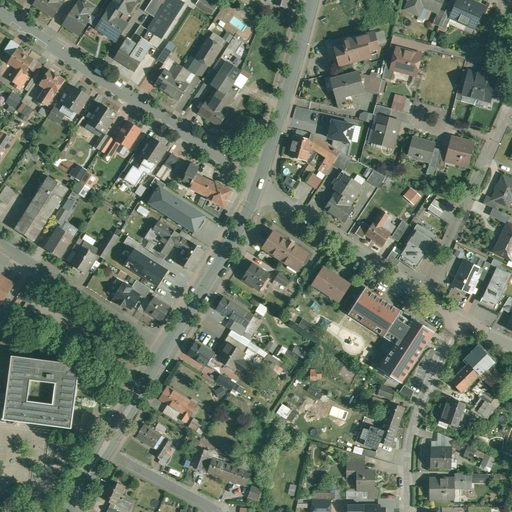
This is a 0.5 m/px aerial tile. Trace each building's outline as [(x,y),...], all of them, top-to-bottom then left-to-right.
[(36,0),(33,5),(44,11),(50,0),(36,0)] [(50,0),(44,11),(54,18),(62,5),(58,2),(59,0),(50,0)] [(83,0),(79,0),(64,24),(80,35),(88,22),(85,20),(89,15),(95,7),(83,0)] [(114,0),(112,5),(113,5),(120,10),(125,14),(126,15),(128,12),(129,12),(131,12),(135,5),(135,4),(134,3),(135,0),(114,0)] [(161,3),(156,0),(152,0),(145,11),(156,18),(164,5),(161,3)] [(148,30),(161,38),(184,3),(178,0),(167,0),(164,5),(156,18),(148,30)] [(216,6),(206,0),(200,0),(197,6),(211,14),(216,6)] [(444,0),(409,0),(410,0),(406,9),(419,15),(423,6),(438,13),(440,9),(444,0)] [(484,7),(468,0),(457,0),(451,14),(450,17),(451,17),(475,28),(484,7)] [(488,15),(492,5),(487,3),(483,13),(488,15)] [(112,5),(108,12),(107,11),(97,28),(98,27),(106,33),(105,34),(116,41),(128,24),(121,20),(125,14),(120,10),(113,5),(112,5)] [(445,12),(440,9),(438,13),(433,23),(439,26),(445,12)] [(451,14),(445,12),(439,26),(446,29),(451,17),(450,17),(451,14)] [(148,30),(141,25),(136,34),(142,38),(148,30)] [(155,34),(148,30),(142,38),(149,43),(155,34)] [(223,39),(213,33),(210,38),(221,45),(224,40),(223,39)] [(228,42),(232,36),(227,33),(223,39),(224,40),(228,42)] [(375,33),(344,41),(345,46),(336,49),(340,65),(371,57),(370,52),(379,49),(375,33)] [(127,49),(124,46),(115,58),(125,65),(142,38),(136,34),(131,41),(132,42),(127,49)] [(142,38),(125,65),(135,72),(148,52),(145,50),(150,43),(149,43),(142,38)] [(209,39),(197,57),(209,65),(221,47),(209,39)] [(166,47),(158,60),(164,64),(172,51),(166,47)] [(422,54),(397,48),(393,62),(391,69),(395,70),(416,76),(422,54)] [(34,60),(17,49),(8,63),(16,68),(9,79),(16,83),(17,84),(24,73),(25,74),(34,60)] [(194,74),(201,63),(192,57),(184,68),(190,72),(194,74)] [(393,62),(387,60),(383,78),(392,80),(395,70),(391,69),(393,62)] [(220,73),(212,85),(219,89),(215,96),(216,97),(212,103),(207,101),(199,114),(209,120),(227,94),(233,84),(227,79),(234,67),(227,62),(220,73)] [(170,73),(161,67),(153,79),(157,82),(156,85),(167,92),(184,68),(177,63),(170,73)] [(184,68),(167,92),(179,100),(189,85),(184,82),(190,72),(184,68)] [(54,73),(49,70),(39,85),(44,88),(54,95),(55,95),(65,81),(59,77),(59,76),(54,73)] [(470,72),(463,70),(459,86),(465,88),(467,79),(468,80),(470,72)] [(479,74),(471,71),(470,72),(468,80),(467,79),(465,88),(463,94),(477,98),(483,74),(480,73),(479,74)] [(365,91),(359,72),(334,79),(337,89),(335,90),(337,98),(337,99),(346,96),(365,91)] [(24,73),(17,84),(16,83),(14,86),(20,90),(29,76),(25,74),(24,73)] [(487,75),(483,74),(477,98),(490,101),(491,97),(496,80),(496,78),(486,76),(487,75)] [(382,79),(371,76),(367,89),(379,92),(382,79)] [(504,82),(496,80),(491,97),(499,99),(504,82)] [(18,92),(5,84),(1,90),(14,98),(18,92)] [(241,88),(233,84),(227,94),(234,98),(241,88)] [(89,96),(76,87),(64,104),(78,113),(89,96)] [(44,88),(37,99),(47,106),(54,95),(44,88)] [(227,94),(209,120),(219,127),(227,114),(223,111),(228,104),(229,105),(229,106),(234,98),(227,94)] [(402,112),(406,98),(396,95),(392,109),(402,112)] [(346,96),(337,99),(337,98),(336,99),(339,108),(348,105),(346,96)] [(31,117),(34,109),(22,104),(19,112),(31,117)] [(117,114),(101,104),(88,122),(89,123),(90,121),(96,125),(95,127),(103,132),(104,133),(117,114)] [(392,109),(376,105),(373,115),(380,117),(380,116),(390,119),(392,109)] [(311,117),(312,117),(314,111),(296,107),(293,119),(310,122),(311,117)] [(65,115),(55,108),(49,117),(60,123),(65,115)] [(390,119),(380,116),(380,117),(372,143),(373,143),(374,141),(392,146),(392,148),(393,148),(400,121),(390,119)] [(332,139),(356,145),(361,125),(337,119),(332,139)] [(115,137),(111,144),(118,148),(121,143),(130,148),(141,130),(128,121),(116,138),(115,137)] [(7,147),(14,138),(5,131),(0,136),(0,161),(10,149),(7,147)] [(103,132),(94,146),(100,150),(109,136),(104,133),(103,132)] [(309,139),(295,136),(290,157),(307,161),(309,152),(312,152),(313,149),(328,158),(323,165),(329,169),(333,164),(340,152),(315,135),(310,134),(309,139)] [(435,143),(412,137),(407,155),(418,158),(418,159),(430,162),(429,166),(437,168),(441,154),(433,152),(435,143)] [(153,138),(149,145),(148,144),(140,156),(152,163),(151,162),(152,161),(156,163),(160,157),(162,158),(162,157),(168,148),(153,138)] [(474,143),(451,138),(448,149),(446,158),(460,161),(459,164),(468,167),(474,143)] [(441,154),(437,168),(444,169),(446,158),(448,149),(442,148),(441,154)] [(353,159),(340,152),(333,164),(345,171),(353,159)] [(180,159),(172,154),(164,165),(172,170),(180,159)] [(155,166),(145,159),(139,168),(144,172),(149,175),(155,166)] [(86,169),(77,163),(70,174),(79,180),(86,169)] [(133,165),(124,179),(135,186),(144,172),(139,168),(133,165)] [(323,165),(322,165),(318,170),(326,175),(329,169),(323,165)] [(204,179),(197,175),(199,171),(190,166),(183,180),(191,184),(189,188),(205,196),(205,195),(209,196),(207,199),(224,207),(232,190),(215,183),(204,179)] [(318,170),(316,168),(306,183),(316,189),(326,175),(318,170)] [(375,170),(368,181),(379,188),(386,177),(375,170)] [(96,179),(86,172),(80,182),(90,188),(96,179)] [(342,172),(333,184),(337,187),(334,190),(337,192),(325,209),(345,222),(354,208),(350,205),(363,186),(342,172)] [(44,185),(16,229),(34,241),(68,189),(44,173),(39,181),(44,185)] [(511,180),(504,177),(494,200),(509,207),(511,199),(511,180)] [(162,182),(156,178),(150,187),(155,190),(147,203),(194,233),(205,216),(159,186),(162,182)] [(135,186),(124,179),(119,186),(130,193),(135,186)] [(90,188),(80,182),(75,190),(85,197),(90,188)] [(16,192),(7,186),(0,196),(0,199),(8,205),(16,192)] [(421,196),(411,187),(403,196),(413,205),(421,196)] [(122,193),(114,204),(130,215),(138,204),(122,193)] [(224,207),(207,199),(203,208),(219,218),(224,207)] [(445,208),(434,200),(428,208),(438,217),(445,208)] [(142,206),(139,211),(147,217),(151,212),(142,206)] [(62,209),(55,220),(62,224),(69,213),(62,209)] [(505,214),(494,209),(491,215),(501,220),(505,214)] [(383,210),(375,222),(382,227),(389,215),(383,210)] [(511,217),(505,214),(501,220),(508,223),(509,223),(511,224),(511,217)] [(402,220),(391,237),(398,242),(409,225),(402,220)] [(169,229),(158,222),(153,231),(164,237),(169,229)] [(375,222),(374,222),(365,235),(383,247),(392,233),(382,227),(375,222)] [(437,236),(417,223),(397,254),(395,257),(399,260),(415,270),(437,236)] [(511,224),(509,223),(508,223),(495,252),(511,260),(511,258),(511,224)] [(74,236),(59,227),(46,248),(58,256),(64,248),(66,249),(74,236)] [(204,251),(169,229),(164,237),(159,244),(157,249),(166,255),(173,243),(183,249),(176,261),(191,271),(204,251)] [(210,236),(198,229),(193,237),(205,244),(210,236)] [(289,241),(274,231),(263,247),(299,271),(309,255),(294,245),(295,244),(290,240),(289,241)] [(110,235),(98,254),(105,258),(117,239),(110,235)] [(156,245),(150,241),(146,248),(154,253),(157,249),(159,244),(157,243),(156,245)] [(82,246),(71,264),(86,273),(97,256),(90,252),(92,248),(85,243),(82,246)] [(166,255),(157,249),(154,253),(163,259),(166,255)] [(395,257),(397,254),(391,250),(386,259),(396,265),(399,260),(395,257)] [(163,259),(154,253),(151,259),(160,265),(163,259)] [(477,266),(465,260),(453,286),(471,294),(471,293),(469,292),(475,278),(478,279),(486,261),(481,259),(477,266)] [(174,272),(162,264),(156,275),(168,282),(163,289),(177,298),(188,280),(175,271),(174,272)] [(262,270),(253,264),(243,279),(250,284),(254,286),(260,290),(270,275),(266,272),(262,269),(262,270)] [(301,275),(306,279),(311,272),(305,268),(301,275)] [(350,284),(324,268),(313,284),(339,301),(350,284)] [(477,302),(494,310),(510,277),(492,268),(477,302)] [(292,281),(280,273),(275,280),(287,288),(292,281)] [(14,284),(0,275),(0,303),(1,304),(14,284)] [(151,289),(137,280),(132,287),(133,287),(131,290),(140,295),(140,296),(145,299),(151,289)] [(123,284),(115,298),(120,302),(119,303),(124,307),(126,305),(132,309),(140,296),(140,295),(131,290),(133,287),(132,287),(125,282),(124,285),(123,284)] [(25,284),(17,297),(24,301),(32,288),(25,284)] [(402,310),(365,287),(348,314),(395,344),(380,368),(401,382),(433,333),(412,319),(410,322),(399,315),(402,310)] [(173,303),(162,296),(159,300),(171,307),(173,303)] [(159,300),(154,297),(146,310),(162,321),(171,308),(159,300)] [(254,315),(225,297),(217,309),(233,318),(240,323),(238,327),(244,331),(254,315)] [(511,297),(510,297),(502,309),(509,313),(511,307),(511,297)] [(261,304),(257,311),(265,316),(270,308),(261,304)] [(240,323),(233,318),(228,325),(233,328),(236,330),(238,327),(240,323)] [(318,328),(303,319),(299,325),(314,335),(318,328)] [(236,330),(233,328),(230,334),(248,346),(251,340),(252,340),(242,334),(236,330)] [(248,346),(230,334),(226,340),(229,342),(246,352),(250,347),(248,346)] [(220,356),(197,342),(189,354),(206,365),(210,359),(216,363),(219,359),(220,356)] [(246,352),(229,342),(220,356),(219,359),(227,364),(228,361),(244,371),(249,363),(242,359),(246,352)] [(277,346),(270,342),(266,349),(272,353),(277,346)] [(304,351),(295,346),(292,352),(301,357),(304,351)] [(470,363),(451,381),(462,392),(480,375),(492,387),(502,377),(491,365),(494,362),(482,349),(481,350),(479,350),(478,349),(467,360),(470,363)] [(282,362),(268,354),(265,359),(276,365),(279,367),(282,362)] [(0,402),(7,403),(5,419),(73,427),(81,365),(13,356),(8,395),(0,394),(0,402)] [(213,364),(206,374),(211,377),(218,367),(213,364)] [(279,367),(276,365),(272,370),(279,375),(283,370),(279,367)] [(226,379),(219,374),(222,370),(218,367),(211,377),(222,385),(226,379)] [(490,389),(481,381),(472,389),(480,398),(481,397),(481,398),(490,389)] [(396,391),(383,385),(379,394),(393,399),(396,391)] [(400,385),(396,392),(407,398),(410,390),(400,385)] [(191,400),(169,386),(161,398),(178,409),(183,412),(179,417),(186,421),(195,408),(188,404),(191,400)] [(322,395),(309,387),(307,391),(319,399),(322,395)] [(221,388),(215,391),(218,398),(225,395),(221,388)] [(466,403),(449,397),(445,407),(446,407),(441,420),(458,426),(466,403)] [(481,398),(481,397),(480,398),(473,408),(487,418),(495,407),(481,398)] [(405,408),(391,403),(384,422),(398,427),(405,408)] [(292,410),(282,404),(277,413),(286,419),(292,410)] [(291,422),(297,412),(293,409),(292,410),(286,419),(291,422)] [(202,423),(193,419),(188,427),(197,432),(202,423)] [(398,427),(384,422),(377,441),(378,442),(391,446),(398,427)] [(144,424),(136,437),(158,450),(166,438),(144,424)] [(158,450),(155,455),(161,459),(165,453),(172,442),(166,438),(158,450)] [(377,444),(364,439),(362,445),(376,449),(378,442),(377,444)] [(469,447),(454,441),(451,447),(466,453),(469,447)] [(209,450),(200,447),(193,467),(202,470),(207,457),(209,450)] [(438,449),(438,450),(432,450),(432,467),(442,467),(450,465),(450,461),(452,461),(452,449),(438,449)] [(474,451),(472,455),(481,458),(478,465),(488,469),(492,458),(474,451)] [(170,456),(165,453),(161,459),(159,463),(164,466),(170,456)] [(212,459),(207,457),(202,470),(207,472),(212,459)] [(232,466),(212,459),(207,472),(227,479),(232,466)] [(251,472),(232,466),(227,479),(246,486),(251,472)] [(375,472),(365,472),(365,469),(347,468),(347,476),(357,476),(357,490),(375,490),(375,472)] [(473,474),(458,473),(458,481),(473,482),(473,474)] [(455,480),(432,479),(431,491),(432,491),(432,498),(431,498),(455,498),(454,498),(454,489),(455,489),(455,480)] [(111,480),(103,499),(111,502),(108,507),(113,509),(115,505),(129,511),(132,503),(119,497),(124,486),(111,480)] [(287,483),(284,494),(291,496),(294,485),(287,483)] [(262,490),(252,486),(249,496),(259,500),(262,490)] [(338,498),(337,490),(329,490),(329,498),(338,498)] [(330,511),(330,500),(312,500),(312,511),(330,511)]
